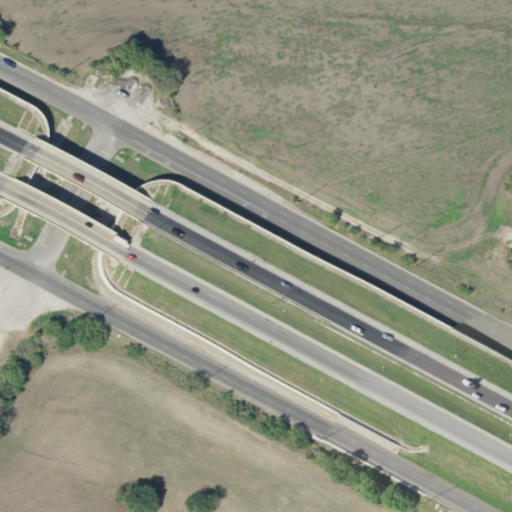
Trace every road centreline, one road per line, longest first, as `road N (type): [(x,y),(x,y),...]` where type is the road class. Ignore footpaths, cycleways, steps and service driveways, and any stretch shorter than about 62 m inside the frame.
road 1 (secondary): [(511,338),(0,64)]
road 2 (secondary): [(0,254),(481,511)]
road 3 (motorway): [(117,246),(511,454)]
road 4 (motorway): [(511,411),(136,208)]
road 5 (tertiary): [(36,274),(113,125)]
